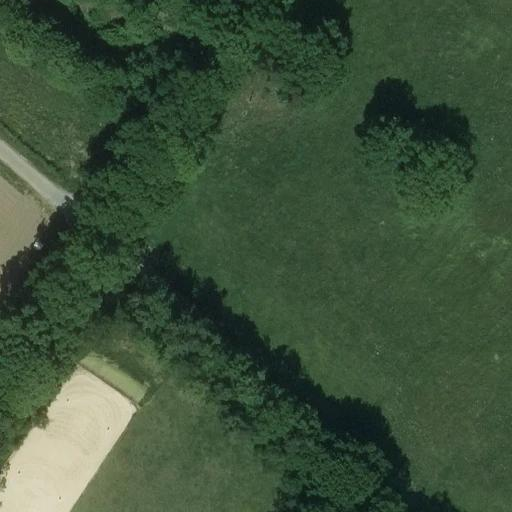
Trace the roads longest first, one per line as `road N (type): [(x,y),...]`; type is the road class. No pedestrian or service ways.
road 1 (unclassified): [(87,220),(397,511)]
road 2 (unclassified): [(87,220),(228,0)]
road 3 (unclassified): [(0,347),(87,220)]
